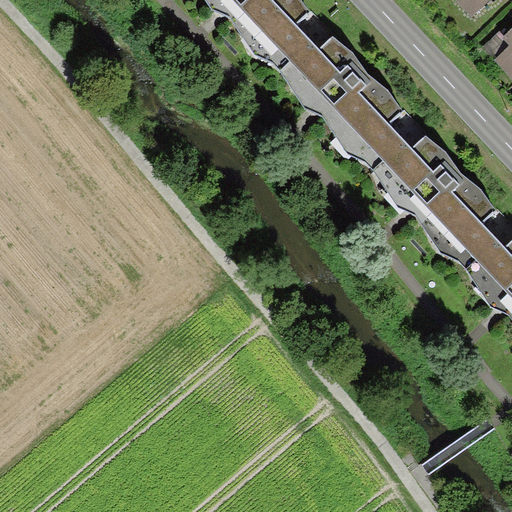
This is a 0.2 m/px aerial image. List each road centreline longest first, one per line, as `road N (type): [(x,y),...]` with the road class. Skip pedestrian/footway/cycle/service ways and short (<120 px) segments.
road 1 (track): [(0,2),(377,437),(425,511)]
road 2 (secondary): [(370,0),(511,150)]
